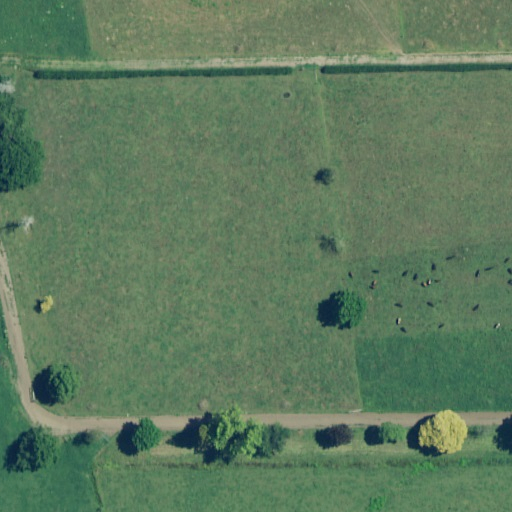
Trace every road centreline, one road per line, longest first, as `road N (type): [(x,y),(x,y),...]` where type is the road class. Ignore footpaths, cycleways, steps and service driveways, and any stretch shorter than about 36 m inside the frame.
road 1 (unclassified): [(57,423),(511,418)]
road 2 (track): [(57,423),(28,403),(0,278)]
